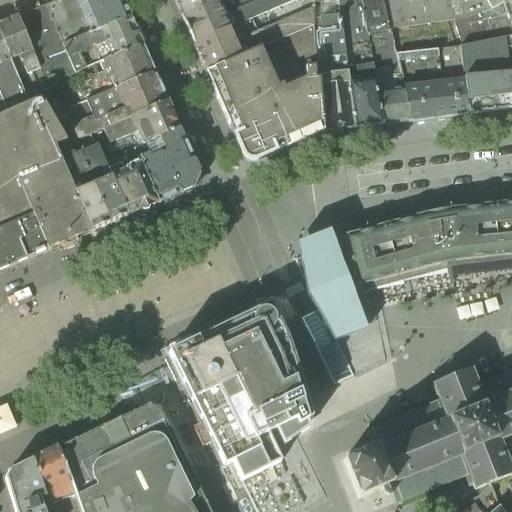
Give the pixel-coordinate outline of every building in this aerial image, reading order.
[(41,69),(48,87),(57,83),(56,82),(76,73),(63,46),(93,33),(93,34),(130,19),(121,0),(61,0),(18,18),(41,69)] [(224,0),(172,0),(181,19),(224,0)] [(224,0),(181,19),(192,45),(290,0),(224,0)] [(314,0),(290,0),(192,45),(205,73),(249,54),(315,24),(315,20),(316,20),(315,3),(314,0)] [(359,0),(337,0),(337,2),(340,17),(342,17),(346,47),(368,43),(366,33),(364,23),(359,0)] [(359,0),(364,23),(366,33),(389,29),(382,0),(359,0)] [(482,13),(506,7),(511,3),(511,0),(457,0),(458,2),(451,5),(448,0),(446,0),(382,0),(389,29),(464,17),(482,13)] [(315,20),(315,24),(319,89),(323,133),(355,129),(350,85),(346,47),(342,17),(340,17),(337,2),(315,3),(316,20),(315,20)] [(510,22),(511,21),(511,3),(506,7),(482,13),(486,28),(510,22)] [(0,25),(0,36),(23,89),(34,85),(36,89),(40,98),(43,97),(39,91),(48,87),(41,69),(18,18),(0,25)] [(63,46),(76,73),(100,63),(101,64),(142,46),(130,19),(93,34),(93,33),(63,46)] [(511,21),(510,22),(486,28),(485,28),(488,42),(511,37),(511,21)] [(315,24),(249,54),(289,148),(323,133),(319,89),(315,24)] [(396,55),(392,35),(390,36),(389,29),(366,33),(368,43),(382,126),(409,122),(396,55)] [(29,103),(23,89),(0,36),(0,99),(0,100),(6,113),(29,103)] [(511,109),(511,37),(488,42),(458,48),(467,115),(511,109)] [(368,43),(346,47),(350,85),(355,129),(382,126),(368,43)] [(142,46),(101,64),(104,72),(88,79),(89,82),(78,87),(78,89),(65,95),(71,110),(154,74),(142,46)] [(458,48),(396,55),(409,122),(467,115),(458,48)] [(249,54),(205,73),(241,155),(245,153),(257,158),(258,161),(289,148),(249,54)] [(68,144),(73,141),(91,134),(166,101),(154,74),(71,110),(65,95),(63,96),(57,83),(48,87),(39,91),(43,97),(68,144)] [(55,149),(68,144),(43,97),(40,98),(29,103),(6,113),(0,115),(0,143),(15,179),(47,251),(91,232),(55,149)] [(134,149),(150,142),(179,129),(166,101),(91,134),(97,150),(129,136),(134,149)] [(162,154),(180,193),(193,188),(199,175),(179,129),(150,142),(157,157),(162,154)] [(73,141),(108,225),(125,217),(103,162),(97,150),(91,134),(73,141)] [(73,141),(68,144),(55,149),(91,232),(108,225),(73,141)] [(150,142),(134,149),(157,203),(180,193),(162,154),(157,157),(150,142)] [(0,143),(0,189),(15,179),(0,143)] [(103,162),(125,217),(157,203),(134,149),(103,162)] [(0,271),(47,251),(15,179),(0,189),(0,271)] [(421,216),(343,237),(357,288),(439,265),(447,264),(455,262),(511,256),(511,203),(449,210),(421,216)] [(355,289),(330,232),(297,245),(301,259),(294,261),(307,286),(308,287),(320,308),(336,336),(358,333),(371,323),(355,289)] [(295,438),(308,429),(306,423),(311,421),(304,391),(301,374),(281,328),(273,313),(270,305),(167,354),(170,362),(173,367),(223,469),(226,468),(237,490),(243,488),(244,487),(285,469),(278,448),(295,438)] [(367,345),(368,347),(349,351),(353,371),(387,364),(382,342),(367,345)] [(442,383),(431,387),(437,402),(366,431),(373,448),(341,461),(357,501),(380,491),(382,496),(387,498),(390,496),(394,506),(463,478),(468,488),(471,487),(473,492),(510,478),(511,483),(507,486),(511,498),(511,373),(476,387),(471,371),(460,375),(458,370),(454,372),(454,373),(444,377),(444,376),(440,377),(442,383)] [(147,405),(57,449),(60,457),(79,511),(209,511),(158,409),(147,405)] [(0,414),(0,427),(11,423),(5,412),(0,414)] [(79,511),(60,457),(57,449),(32,460),(50,511),(79,511)] [(50,511),(32,460),(9,471),(5,480),(15,511),(50,511)]
